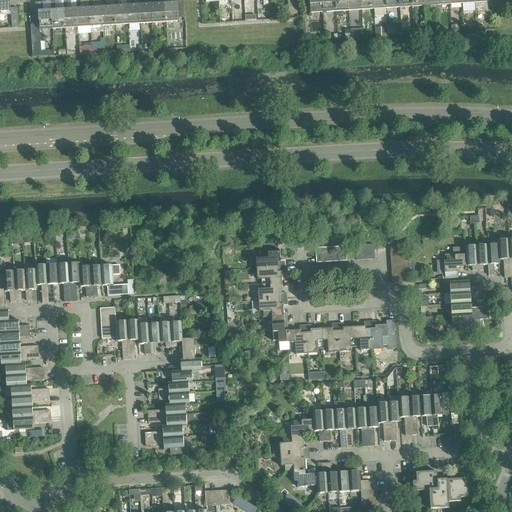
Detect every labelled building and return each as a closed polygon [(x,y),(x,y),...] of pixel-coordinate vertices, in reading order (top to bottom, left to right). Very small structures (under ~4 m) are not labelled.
[(0,0),(0,12),(9,12),(9,13),(10,12),(11,28),(17,28),(16,8),(10,8),(9,0),(0,0)] [(79,0),(75,0),(76,10),(77,28),(90,27),(89,9),(80,10),(79,0)] [(87,0),(89,9),(90,27),(102,26),(101,9),(93,9),(92,0),(87,0)] [(100,0),(101,9),(102,26),(115,25),(114,8),(105,8),(104,0),(100,0)] [(113,0),(114,8),(115,25),(127,25),(126,7),(118,8),(117,0),(113,0)] [(125,0),(126,7),(127,25),(140,24),(139,6),(131,7),(130,0),(125,0)] [(138,0),(139,6),(140,24),(153,23),(152,6),(151,6),(143,6),(142,0),(138,0)] [(151,0),(151,6),(152,6),(153,23),(165,22),(164,5),(156,5),(155,0),(151,0)] [(163,0),(164,5),(165,22),(178,22),(177,4),(168,5),(167,0),(163,0)] [(287,0),(288,19),(297,18),(296,0),(287,0)] [(322,0),(308,0),(310,14),(310,13),(323,13),(322,0)] [(322,0),(323,13),(336,12),(334,0),(322,0)] [(334,0),(336,12),(348,11),(347,0),(334,0)] [(347,0),(348,11),(361,10),(360,0),(347,0)] [(360,0),(361,10),(373,9),(372,0),(360,0)] [(372,0),(373,9),(386,9),(385,0),(372,0)] [(385,0),(386,9),(398,8),(397,0),(385,0)] [(63,1),(63,11),(64,11),(65,28),(77,28),(76,10),(68,11),(67,1),(63,1)] [(51,12),(42,12),(42,2),(38,3),(38,12),(39,30),(40,30),(52,29),(51,12)] [(50,2),(51,12),(52,29),(65,28),(64,11),(63,11),(55,11),(54,2),(50,2)] [(36,26),(31,26),(33,57),(49,56),(49,52),(41,52),(40,34),(36,34),(36,26)] [(387,27),(379,28),(379,37),(387,37),(387,27)] [(362,29),(350,30),(350,39),(363,38),(362,29)] [(83,47),(79,47),(79,55),(92,55),(92,52),(91,43),(83,44),(83,47)] [(104,43),(91,43),(92,52),(104,51),(104,43)] [(33,235),(22,235),(22,236),(23,244),(33,243),(33,235)] [(22,236),(11,237),(12,245),(23,244),(22,236)] [(496,241),(497,245),(498,261),(499,260),(504,260),(504,262),(503,262),(504,278),(510,278),(508,240),(496,241)] [(497,245),(487,246),(488,265),(487,265),(488,276),(494,275),(493,265),(499,265),(499,260),(498,261),(497,245)] [(464,247),(465,249),(465,255),(466,267),(471,267),(472,271),(477,271),(476,246),(464,247)] [(487,246),(476,246),(477,271),(483,271),(482,266),(487,265),(488,265),(487,246)] [(465,255),(465,249),(454,250),(454,256),(446,256),(446,262),(437,262),(438,273),(442,273),(442,279),(458,278),(458,272),(456,272),(455,268),(466,267),(465,255)] [(256,258),(256,269),(284,267),(284,261),(280,261),(279,251),(259,252),(259,257),(256,258)] [(68,264),(57,265),(58,285),(64,284),(64,286),(63,287),(64,302),(70,302),(68,264)] [(79,264),(68,264),(70,302),(76,302),(75,286),(74,284),(79,283),(80,283),(79,268),(79,264)] [(57,265),(46,266),(48,303),(54,303),(53,287),(52,287),(52,285),(58,285),(57,265)] [(119,265),(101,266),(102,286),(107,286),(108,296),(128,295),(127,285),(113,286),(112,275),(120,275),(119,265)] [(35,266),(35,270),(36,286),(37,286),(42,286),(42,288),(41,288),(42,304),(48,303),(46,266),(35,266)] [(101,266),(90,267),(92,297),(97,297),(96,287),(102,286),(101,266)] [(90,267),(79,268),(80,283),(79,283),(79,288),(85,287),(86,297),(92,297),(90,267)] [(261,280),(261,285),(281,284),(280,273),(285,273),(284,267),(256,269),(257,280),(261,280)] [(35,270),(24,271),(26,291),(25,291),(26,301),(32,301),(31,291),(37,290),(37,286),(36,286),(35,270)] [(24,271),(14,272),(16,302),(21,301),(20,291),(25,291),(26,291),(24,271)] [(2,273),(4,290),(4,292),(9,292),(10,302),(16,302),(14,272),(2,273)] [(449,283),(450,294),(480,292),(479,287),(469,288),(469,282),(449,283)] [(257,290),(258,301),(287,299),(286,293),(282,294),(281,284),(261,285),(261,290),(257,290)] [(450,294),(450,305),(470,304),(470,299),(480,298),(480,292),(450,294)] [(428,297),(420,298),(420,306),(428,306),(428,297)] [(263,318),(271,317),(283,316),(283,315),(282,306),(287,305),(287,299),(258,301),(259,312),(263,312),(263,318)] [(450,305),(451,316),(489,314),(488,307),(472,308),(473,309),(471,310),(470,304),(450,305)] [(0,322),(9,322),(9,321),(8,316),(8,310),(5,311),(0,310),(0,322)] [(489,314),(451,316),(452,324),(446,325),(447,333),(477,331),(476,320),(489,320),(489,314)] [(278,344),(289,343),(290,343),(289,332),(287,332),(286,315),(283,315),(283,316),(271,317),(273,342),(278,341),(278,344)] [(429,317),(421,318),(421,327),(430,326),(429,317)] [(0,322),(0,333),(29,331),(29,326),(18,327),(18,321),(9,321),(9,322),(0,322)] [(133,341),(138,341),(137,325),(138,325),(138,321),(126,322),(129,360),(135,359),(134,343),(133,343),(133,341)] [(375,322),(369,322),(371,351),(382,350),(382,346),(387,346),(387,350),(397,349),(395,321),(386,321),(386,326),(376,326),(375,322)] [(123,360),(129,360),(126,322),(115,322),(115,326),(116,332),(116,338),(116,342),(122,342),(123,344),(122,344),(123,360)] [(177,343),(182,342),(182,340),(181,322),(170,323),(171,348),(177,347),(177,343)] [(364,327),(354,328),(355,348),(360,347),(360,351),(371,351),(369,322),(363,323),(364,327)] [(166,348),(171,348),(170,323),(159,324),(160,344),(165,343),(166,348)] [(145,355),(150,355),(148,324),(138,325),(137,325),(138,341),(138,345),(144,345),(145,355)] [(155,344),(160,344),(159,324),(148,324),(150,355),(156,354),(155,344)] [(331,329),(321,330),(323,350),(327,349),(328,353),(339,353),(337,324),(331,325),(331,329)] [(343,324),(337,324),(339,353),(350,352),(350,348),(355,348),(354,328),(343,328),(343,324)] [(290,343),(289,343),(290,352),(295,351),(295,355),(307,354),(305,326),(299,327),(299,331),(289,332),(290,343)] [(311,326),(305,326),(307,354),(318,354),(318,350),(323,350),(321,330),(311,330),(311,326)] [(0,333),(0,344),(19,343),(19,338),(29,337),(29,331),(0,333)] [(182,342),(183,361),(194,360),(194,346),(207,345),(207,338),(182,340),(182,342)] [(0,344),(0,350),(0,355),(38,353),(38,346),(22,347),(22,348),(20,348),(19,343),(0,344)] [(1,366),(5,366),(21,365),(21,364),(20,359),(23,359),(23,360),(39,359),(38,353),(0,355),(1,366)] [(181,366),(181,372),(181,373),(191,372),(201,372),(201,371),(201,368),(201,365),(200,360),(194,360),(183,361),(181,361),(181,366)] [(5,366),(6,377),(44,374),(43,368),(27,369),(28,370),(25,370),(25,364),(21,364),(21,365),(5,366)] [(172,378),(172,383),(188,382),(188,383),(192,383),(191,372),(181,373),(181,372),(161,373),(162,377),(162,379),(172,378)] [(7,388),(11,388),(11,387),(26,386),(26,381),(28,381),(44,380),(44,374),(6,377),(7,388)] [(158,390),(158,395),(189,393),(188,383),(188,382),(172,383),(168,383),(168,389),(158,390)] [(11,387),(11,388),(11,398),(49,396),(49,389),(33,390),(33,391),(31,391),(31,385),(26,386),(11,387)] [(169,400),(169,405),(185,404),(185,405),(189,405),(189,393),(158,395),(158,396),(159,399),(159,401),(169,400)] [(11,398),(12,409),(32,407),(32,402),(34,402),(34,403),(50,402),(49,396),(11,398)] [(441,396),(430,397),(432,427),(438,426),(437,416),(443,416),(441,396)] [(419,397),(409,398),(411,436),(417,436),(416,420),(415,420),(415,418),(421,417),(419,397)] [(430,397),(419,397),(421,417),(426,417),(427,427),(432,427),(430,397)] [(397,399),(397,403),(398,403),(399,419),(400,419),(404,418),(404,420),(405,436),(411,436),(409,398),(397,399)] [(376,404),(376,408),(377,408),(377,424),(378,424),(383,424),(383,426),(382,426),(383,442),(390,441),(387,403),(376,404)] [(397,403),(387,403),(390,441),(396,441),(395,425),(394,425),(394,423),(400,423),(400,419),(399,419),(398,403),(397,403)] [(147,411),(148,418),(186,415),(185,405),(185,404),(169,405),(165,405),(165,411),(163,411),(163,410),(147,411)] [(12,409),(13,419),(51,417),(50,411),(34,412),(34,413),(32,413),(32,407),(12,409)] [(376,408),(366,409),(368,447),(374,447),(373,431),(372,431),(372,429),(378,428),(378,424),(377,424),(377,408),(376,408)] [(366,409),(355,410),(356,430),(362,429),(362,431),(361,431),(362,447),(368,447),(366,409)] [(344,410),(333,411),(335,431),(340,431),(340,433),(339,433),(340,449),(346,448),(344,410)] [(355,410),(344,410),(346,448),(353,448),(352,432),(351,432),(351,430),(356,430),(355,410)] [(333,411),(323,412),(324,442),(330,441),(329,431),(335,431),(333,411)] [(311,412),(312,420),(313,432),(318,432),(319,442),(324,442),(323,412),(311,412)] [(166,422),(166,427),(182,426),(182,427),(186,426),(186,415),(148,418),(148,424),(164,423),(164,422),(166,422)] [(51,417),(13,419),(13,431),(33,429),(33,424),(35,423),(35,424),(51,423),(51,417)] [(290,427),(291,438),(291,439),(302,438),(302,433),(313,432),(312,420),(293,422),(293,427),(290,427)] [(144,433),(145,439),(183,437),(182,427),(182,426),(166,427),(162,427),(163,433),(160,433),(160,432),(144,433)] [(183,437),(145,439),(145,446),(161,445),(161,444),(163,444),(164,450),(170,449),(170,455),(182,454),(182,448),(183,448),(183,437)] [(279,444),(280,455),(308,454),(308,448),(303,448),(302,438),(291,439),(291,438),(283,438),(283,444),(279,444)] [(285,472),(293,471),(305,470),(304,460),(308,460),(308,454),(280,455),(280,467),(284,467),(285,472)] [(316,494),(328,493),(326,463),(320,464),(321,474),(316,474),(316,486),(316,494)] [(328,493),(338,493),(337,473),(332,473),(331,463),(326,463),(328,493)] [(349,492),(360,491),(360,487),(360,481),(359,472),(353,472),(353,467),(348,468),(349,492)] [(338,493),(349,492),(348,468),(342,468),(342,473),(337,473),(338,493)] [(297,487),(316,486),(316,474),(305,475),(305,470),(293,471),(294,482),(296,482),(297,487)] [(429,491),(430,510),(439,509),(439,506),(448,505),(448,499),(468,498),(467,479),(437,481),(437,472),(416,474),(417,492),(429,491)] [(237,497),(232,504),(245,511),(255,511),(257,509),(237,497)]
